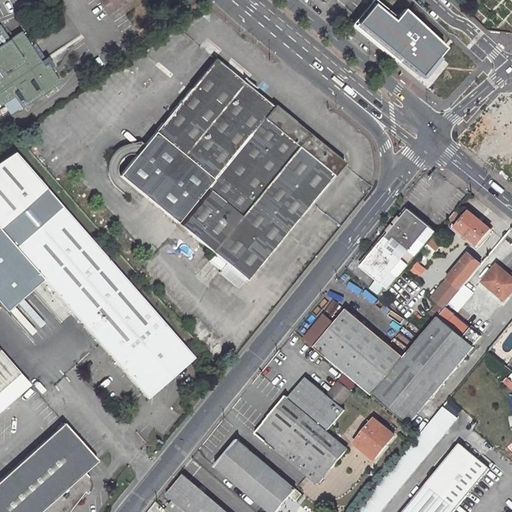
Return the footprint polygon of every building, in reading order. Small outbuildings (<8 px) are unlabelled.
[(121,0),(102,0),(110,12),(117,8),(115,5),(121,0)] [(188,7),(185,1),(171,10),(175,15),(188,7)] [(361,19),(353,27),(417,78),(441,46),(402,8),(391,21),(372,5),(361,19)] [(8,40),(0,28),(0,106),(13,98),(21,109),(60,83),(47,65),(44,67),(20,33),(8,40)] [(179,29),(145,50),(151,59),(185,38),(179,29)] [(311,203),(343,164),(216,59),(142,149),(120,176),(212,252),(206,260),(219,271),(225,263),(246,280),(247,281),(311,203)] [(490,128),(503,140),(511,130),(511,89),(503,81),(452,137),(468,152),(490,128)] [(0,160),(0,227),(44,188),(12,153),(0,160)] [(0,227),(0,232),(41,279),(99,345),(141,394),(144,391),(150,392),(152,394),(194,358),(44,188),(0,227)] [(438,233),(412,210),(390,236),(363,267),(389,290),(438,233)] [(491,229),(469,211),(457,226),(456,226),(478,245),(486,234),(491,229)] [(457,226),(454,223),(451,227),(478,250),(490,237),(486,234),(478,245),(456,226),(457,226)] [(0,305),(5,311),(41,279),(0,232),(0,305)] [(483,266),(469,254),(433,298),(440,303),(447,309),(449,307),(483,266)] [(217,273),(238,290),(246,280),(225,263),(219,271),(217,273)] [(511,292),(511,276),(498,265),(484,282),(505,300),(511,292)] [(440,303),(432,312),(439,318),(447,309),(440,303)] [(439,318),(474,345),(482,335),(449,307),(447,309),(439,318)] [(406,357),(349,310),(336,326),(326,317),(307,340),(375,397),(375,396),(406,357)] [(474,345),(439,318),(426,334),(406,357),(375,396),(411,425),(476,347),(474,345)] [(0,389),(20,372),(0,350),(0,389)] [(20,372),(0,389),(0,407),(28,382),(20,372)] [(306,377),(291,396),(330,429),(345,410),(339,405),(350,391),(339,381),(327,395),(306,377)] [(320,483),(347,449),(335,439),(286,397),(254,434),(305,477),(314,484),(320,483)] [(447,430),(458,418),(444,406),(433,419),(447,430)] [(379,511),(447,430),(433,419),(421,433),(355,511),(379,511)] [(0,511),(40,511),(84,473),(97,461),(63,423),(0,479),(0,511)] [(388,439),(373,426),(359,443),(375,456),(388,439)] [(295,490),(237,441),(215,467),(263,508),(268,511),(274,511),(288,495),(295,501),(300,494),(295,490)] [(461,442),(402,511),(453,511),(491,467),(461,442)] [(84,473),(40,511),(67,511),(83,492),(85,494),(89,488),(90,485),(89,481),(88,479),(84,473)] [(227,511),(184,475),(166,496),(173,501),(165,510),(168,511),(227,511)]
